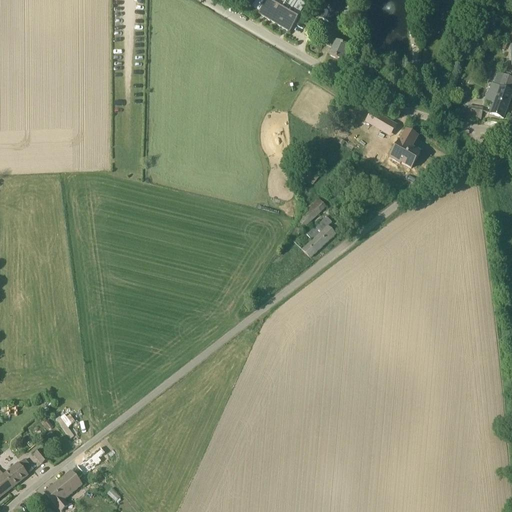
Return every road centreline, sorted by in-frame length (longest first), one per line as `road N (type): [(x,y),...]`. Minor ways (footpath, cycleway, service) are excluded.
road 1 (unclassified): [(6,511),(492,130)]
road 2 (unclassified): [(492,130),(422,117),(373,97),(209,0)]
